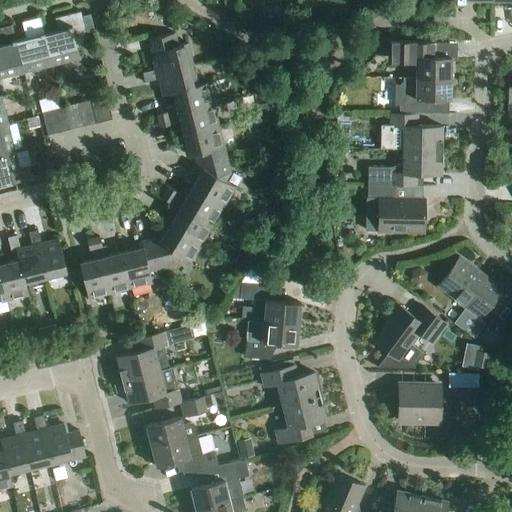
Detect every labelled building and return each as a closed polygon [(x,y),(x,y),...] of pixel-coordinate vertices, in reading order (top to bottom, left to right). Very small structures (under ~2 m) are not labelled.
[(235,9),(235,0),(224,0),(224,9),(235,9)] [(59,30),(44,34),(43,34),(51,66),(80,58),(74,35),(86,32),(81,11),(54,18),(56,27),(58,27),(59,30)] [(31,37),(16,41),(15,41),(23,73),(51,66),(43,34),(44,34),(40,19),(22,24),(25,36),(30,35),(31,37)] [(15,41),(16,41),(12,26),(0,29),(0,40),(1,42),(2,42),(3,44),(0,45),(0,78),(23,73),(15,41)] [(157,74),(193,65),(187,43),(178,46),(174,33),(148,40),(156,70),(157,74)] [(416,66),(415,77),(415,78),(450,78),(451,57),(435,56),(435,42),(388,41),(388,62),(407,62),(412,65),(416,66)] [(198,86),(198,85),(193,65),(157,74),(156,70),(142,73),(145,82),(158,79),(162,95),(172,93),(172,92),(198,86)] [(415,78),(415,77),(403,77),(403,81),(399,85),(395,85),(394,105),(399,105),(399,111),(425,112),(425,99),(450,99),(450,78),(415,78)] [(177,113),(213,104),(208,83),(198,85),(198,86),(172,92),(172,93),(175,106),(166,108),(167,112),(169,120),(178,118),(177,113)] [(0,126),(8,124),(1,95),(0,95),(0,126)] [(106,96),(90,100),(96,123),(112,119),(106,96)] [(90,100),(78,103),(84,126),(96,123),(90,100)] [(78,103),(66,106),(72,129),(84,126),(78,103)] [(183,134),(219,125),(213,104),(177,113),(178,118),(183,134)] [(66,106),(54,109),(60,132),(72,129),(66,106)] [(60,132),(54,109),(42,112),(48,135),(60,132)] [(170,125),(169,120),(167,112),(157,115),(160,127),(170,125)] [(403,127),(402,150),(441,150),(442,126),(417,126),(417,114),(390,113),(389,126),(403,127)] [(0,155),(15,152),(8,124),(0,126),(0,155)] [(197,165),(227,158),(219,125),(183,134),(188,156),(194,154),(197,165)] [(441,174),(441,150),(402,150),(402,164),(389,167),(368,167),(367,185),(388,186),(388,185),(416,186),(416,174),(441,174)] [(0,155),(0,185),(22,180),(15,152),(0,155)] [(53,156),(37,160),(43,184),(59,180),(58,177),(53,156)] [(192,187),(224,206),(240,179),(231,173),(227,158),(197,165),(198,169),(201,171),(192,187)] [(378,232),(424,233),(424,198),(403,198),(403,200),(395,200),(395,186),(367,185),(367,198),(378,198),(378,232)] [(161,198),(167,201),(170,204),(175,196),(177,192),(168,187),(161,198)] [(180,205),(213,225),(224,206),(192,187),(183,201),(180,205)] [(169,224),(202,243),(213,225),(180,205),(183,201),(175,196),(170,204),(167,201),(164,205),(176,212),(169,224)] [(271,223),(269,212),(259,215),(261,225),(271,223)] [(153,238),(160,269),(175,265),(180,256),(190,262),(202,243),(169,224),(160,240),(156,238),(153,238)] [(37,244),(46,280),(68,275),(58,239),(41,243),(38,230),(28,232),(32,245),(37,244)] [(25,285),(26,285),(46,280),(37,244),(32,245),(20,248),(17,235),(8,238),(11,251),(16,250),(18,260),(18,259),(25,285)] [(89,250),(94,249),(102,247),(99,237),(86,240),(89,250)] [(121,252),(130,288),(152,283),(149,271),(160,269),(153,238),(140,242),(142,247),(121,252)] [(94,249),(96,259),(100,257),(109,294),(130,288),(121,252),(108,255),(106,246),(102,247),(94,249)] [(0,274),(7,301),(28,295),(26,285),(25,285),(18,259),(18,260),(5,263),(3,253),(0,253),(0,274)] [(100,257),(96,259),(79,263),(88,299),(109,294),(100,257)] [(439,285),(477,313),(497,286),(459,258),(439,285)] [(426,282),(427,273),(420,267),(412,271),(410,279),(417,285),(426,282)] [(241,282),(232,297),(240,298),(241,282)] [(255,299),(253,320),(298,324),(300,303),(268,300),(269,284),(241,282),(240,298),(255,299)] [(223,306),(228,300),(220,294),(215,301),(223,306)] [(413,366),(423,353),(411,343),(419,333),(431,343),(445,323),(423,306),(414,317),(398,305),(387,321),(389,322),(374,342),(388,352),(378,366),(376,366),(376,367),(414,368),(414,366),(413,366)] [(493,318),(478,338),(491,349),(507,328),(493,318)] [(298,324),(253,320),(248,320),(245,357),(269,359),(271,343),(296,345),(298,324)] [(116,356),(122,380),(159,370),(160,371),(169,368),(164,346),(194,338),(191,325),(137,339),(140,350),(116,356)] [(36,328),(30,329),(32,339),(38,338),(36,328)] [(47,338),(44,328),(38,330),(40,338),(41,339),(47,338)] [(17,343),(13,330),(0,334),(4,347),(17,343)] [(472,365),(489,369),(492,354),(475,351),(472,365)] [(276,383),(282,405),(320,396),(314,372),(297,377),(294,365),(261,374),(264,386),(276,383)] [(155,408),(180,402),(181,402),(178,389),(165,393),(160,371),(159,370),(122,380),(128,403),(152,397),(155,408)] [(478,374),(449,374),(448,387),(478,387),(478,374)] [(399,422),(437,423),(437,384),(400,384),(399,422)] [(202,396),(181,402),(180,402),(183,417),(206,411),(205,407),(212,405),(210,395),(202,396)] [(320,396),(282,405),(288,427),(275,431),(278,443),(311,435),(309,423),(326,419),(320,396)] [(21,435),(30,471),(52,465),(42,430),(46,428),(43,415),(34,418),(37,431),(25,434),(21,435)] [(146,426),(151,446),(197,435),(194,425),(191,423),(182,425),(180,417),(146,426)] [(0,441),(2,450),(10,476),(30,471),(21,435),(25,434),(22,421),(13,423),(16,436),(0,439),(0,441)] [(42,430),(52,465),(85,457),(79,431),(66,434),(64,424),(46,428),(42,430)] [(190,474),(217,467),(218,467),(217,466),(214,451),(201,454),(197,435),(151,446),(156,467),(186,459),(190,474)] [(237,442),(240,459),(254,456),(251,439),(237,442)] [(0,489),(12,486),(10,476),(2,450),(0,450),(0,489)] [(190,488),(195,509),(242,498),(237,478),(248,475),(244,461),(239,461),(217,466),(218,467),(217,467),(220,481),(190,488)] [(358,511),(354,510),(364,486),(337,474),(324,503),(330,506),(327,511),(358,511)] [(418,511),(422,497),(396,491),(394,504),(381,501),(378,511),(418,511)] [(418,511),(444,511),(447,502),(422,497),(418,511)] [(245,511),(242,498),(195,509),(196,511),(245,511)]
